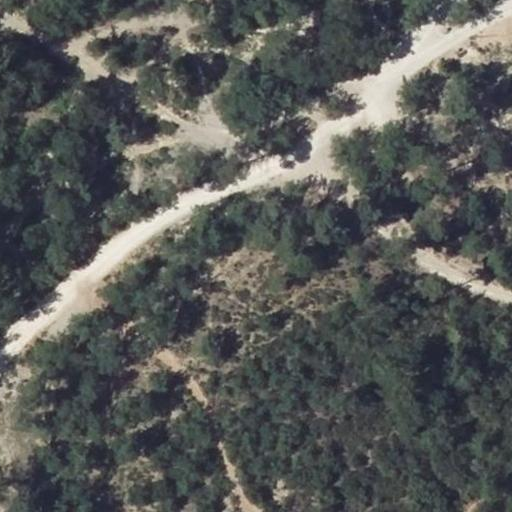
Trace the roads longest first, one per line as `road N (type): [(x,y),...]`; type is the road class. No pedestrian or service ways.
road 1 (track): [(0,361),(50,298),(144,222),(336,125),(386,74),(511,2)]
road 2 (track): [(0,8),(131,77),(235,114),(386,74),(444,0)]
